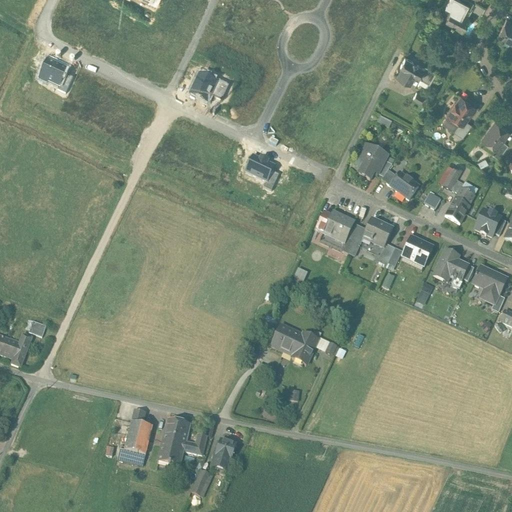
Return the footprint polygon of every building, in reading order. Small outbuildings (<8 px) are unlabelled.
[(458,0),(451,0),(447,8),(451,10),(451,9),(464,15),(467,9),(458,4),(460,1),(458,0)] [(473,3),(467,0),(460,0),(460,1),(458,4),(467,9),(469,10),(473,3)] [(464,15),(451,9),(451,10),(444,23),(450,26),(450,27),(452,28),(452,27),(461,32),(469,18),(464,15)] [(511,23),(506,20),(498,36),(511,43),(511,23)] [(424,69),(405,58),(400,67),(402,69),(397,78),(409,85),(415,76),(419,79),(424,69)] [(67,71),(48,63),(40,79),(47,82),(47,81),(60,86),(65,75),(67,71)] [(200,71),(190,94),(207,102),(211,94),(221,99),(228,84),(200,71)] [(73,79),(65,75),(60,86),(58,91),(66,95),(73,79)] [(424,97),(416,93),(413,98),(420,103),(424,97)] [(475,107),(461,97),(456,104),(454,103),(451,108),(452,109),(448,114),(460,123),(463,125),(466,121),(468,118),(467,117),(475,107)] [(463,125),(460,123),(453,132),(462,138),(472,125),(466,121),(463,125)] [(496,122),(482,139),(496,149),(502,141),(509,132),(496,122)] [(462,138),(454,132),(450,137),(458,143),(462,138)] [(502,141),(496,149),(492,154),(498,159),(508,145),(502,141)] [(387,157),(364,145),(358,157),(366,161),(358,175),(370,181),(373,173),(377,175),(384,162),(387,157)] [(246,174),(266,184),(272,172),(274,167),(253,157),(246,174)] [(392,166),(384,162),(377,175),(383,178),(388,171),(392,166)] [(454,168),(443,187),(451,191),(456,182),(462,172),(454,168)] [(397,178),(388,171),(383,178),(381,181),(390,188),(397,178)] [(278,176),(272,172),(266,184),(264,188),(271,191),(278,176)] [(418,188),(399,174),(397,178),(390,188),(409,201),(418,188)] [(456,182),(451,191),(458,195),(455,199),(469,207),(469,206),(474,196),(468,192),(470,188),(463,184),(463,185),(456,182)] [(440,201),(429,195),(423,204),(435,211),(440,201)] [(469,207),(455,199),(445,217),(459,225),(469,207)] [(489,214),(483,211),(474,230),(480,233),(480,234),(486,237),(486,236),(492,238),(493,235),(500,220),(501,219),(496,217),(496,215),(490,212),(489,214)] [(323,213),(316,230),(323,233),(331,217),(323,213)] [(354,224),(332,214),(331,217),(323,233),(323,234),(324,234),(324,233),(336,239),(336,240),(344,244),(345,244),(347,239),(354,225),(354,224)] [(393,230),(371,220),(366,231),(363,239),(383,249),(384,249),(386,245),(393,230)] [(506,223),(500,220),(493,235),(499,237),(506,223)] [(361,228),(354,225),(347,239),(354,242),(355,239),(356,239),(361,228)] [(366,231),(361,228),(356,239),(361,241),(363,239),(366,231)] [(354,242),(347,239),(345,244),(344,244),(341,252),(348,255),(354,242)] [(354,242),(348,255),(354,258),(361,241),(356,239),(355,239),(354,242)] [(432,249),(410,239),(402,257),(424,267),(432,249)] [(383,249),(378,260),(388,265),(394,252),(395,249),(386,245),(384,249),(383,249)] [(455,256),(445,251),(433,277),(447,283),(449,279),(454,281),(453,282),(452,285),(453,288),(457,290),(462,280),(468,268),(469,266),(453,259),(455,256)] [(400,255),(394,252),(388,265),(395,268),(400,255)] [(473,271),(468,268),(462,280),(468,283),(473,271)] [(506,280),(481,268),(473,285),(489,292),(485,301),(494,305),(495,305),(498,298),(506,280)] [(297,269),(295,277),(304,280),(307,272),(297,269)] [(416,302),(424,306),(429,294),(421,291),(416,302)] [(498,298),(495,305),(494,305),(491,310),(498,314),(504,301),(498,298)] [(501,310),(491,331),(509,339),(511,331),(511,327),(500,322),(504,312),(501,310)] [(511,315),(504,312),(500,322),(511,327),(511,315)] [(46,327),(33,322),(29,334),(42,339),(46,327)] [(294,332),(280,326),(270,347),(284,354),(294,332)] [(302,336),(294,332),(284,354),(292,357),(291,360),(306,367),(315,348),(318,341),(303,334),(302,336)] [(502,336),(496,334),(493,340),(491,345),(497,347),(502,336)] [(19,344),(0,336),(0,355),(13,360),(11,365),(21,369),(32,339),(23,335),(19,344)] [(329,344),(319,339),(318,341),(315,348),(325,353),(329,344)] [(336,347),(329,344),(325,353),(332,357),(336,347)] [(266,368),(260,365),(256,374),(262,376),(266,368)] [(275,372),(266,368),(262,376),(271,380),(275,372)] [(279,374),(275,372),(271,380),(278,383),(281,377),(279,374)] [(146,414),(134,411),(131,423),(143,426),(146,414)] [(188,426),(168,421),(164,436),(179,439),(178,447),(183,448),(185,442),(187,433),(188,426)] [(143,426),(131,423),(128,435),(125,448),(124,451),(146,457),(153,428),(143,426)] [(122,433),(119,447),(125,448),(128,435),(122,433)] [(179,439),(164,436),(163,443),(162,443),(157,463),(168,465),(168,466),(170,467),(170,466),(178,468),(182,453),(183,448),(178,447),(179,439)] [(206,438),(197,436),(195,445),(185,442),(183,448),(182,453),(201,457),(206,438)] [(236,447),(220,441),(213,463),(220,465),(218,470),(227,473),(230,465),(236,447)] [(146,457),(124,451),(121,451),(116,468),(134,473),(135,471),(142,472),(143,468),(146,457)] [(209,476),(201,472),(196,482),(204,486),(209,476)] [(204,486),(196,482),(191,494),(199,497),(204,486)]
